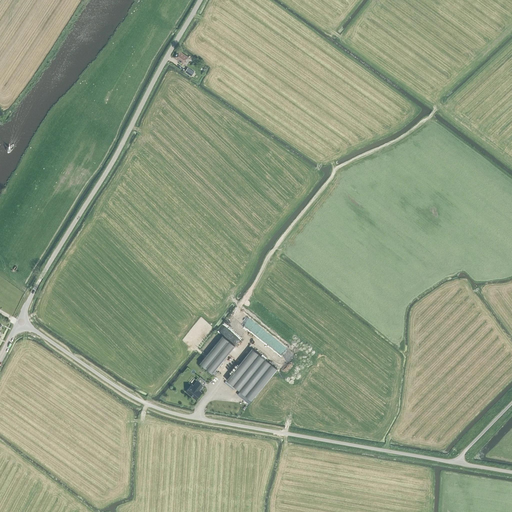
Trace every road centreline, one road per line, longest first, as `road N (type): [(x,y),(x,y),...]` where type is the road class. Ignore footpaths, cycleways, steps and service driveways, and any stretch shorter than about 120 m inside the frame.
road 1 (unclassified): [(511,472),(165,411),(19,321)]
road 2 (tertiary): [(19,321),(202,0)]
